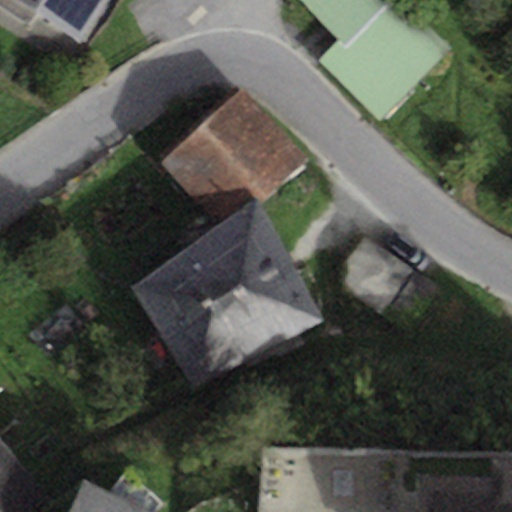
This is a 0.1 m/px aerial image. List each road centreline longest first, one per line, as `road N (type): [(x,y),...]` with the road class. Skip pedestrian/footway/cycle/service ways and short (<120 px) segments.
road 1 (unclassified): [(243,57),(275,75),(424,211),(511,271)]
road 2 (unclassified): [(0,190),(144,87),(205,61),(243,57)]
